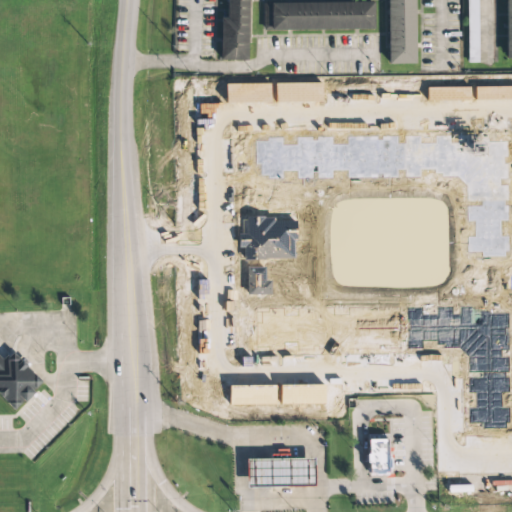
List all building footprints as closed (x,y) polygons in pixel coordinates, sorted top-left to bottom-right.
[(245,0),(220,0),(220,17),(218,17),(217,60),(245,60),(245,0)] [(384,0),(385,64),(411,64),(410,0),(384,0)] [(478,63),(476,0),(466,0),(467,63),(478,63)] [(493,0),(476,0),(477,63),(494,62),(493,0)] [(511,0),(502,0),(502,58),(511,58),(511,0)] [(266,30),(371,29),(371,2),(266,2),(266,30)] [(40,382),(10,352),(1,361),(0,360),(0,400),(10,411),(40,382)] [(365,474),(384,474),(384,439),(365,439),(365,474)] [(310,458),(243,458),(243,486),(310,486),(310,458)]
